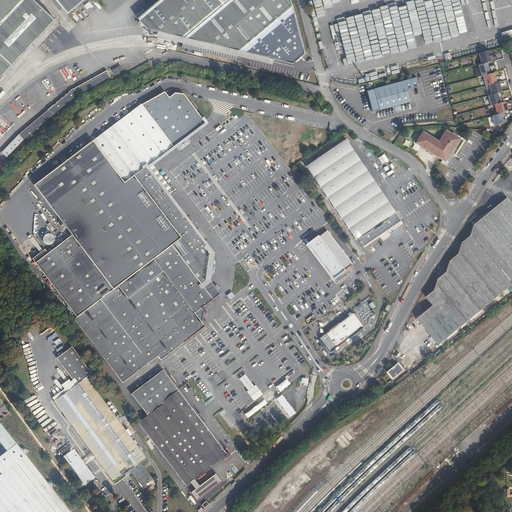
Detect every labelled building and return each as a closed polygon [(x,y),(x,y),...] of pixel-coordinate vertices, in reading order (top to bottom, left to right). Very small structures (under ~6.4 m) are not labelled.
[(0,0),(0,76),(54,20),(54,19),(34,0),(0,0)] [(63,8),(56,0),(51,0),(50,1),(59,10),(63,8)] [(56,0),(63,8),(67,13),(82,0),(56,0)] [(158,0),(137,18),(146,28),(157,31),(273,58),(292,63),(304,53),(290,0),(158,0)] [(391,8),(400,49),(408,49),(408,46),(427,43),(427,45),(434,44),(434,39),(443,38),(443,41),(460,37),(457,22),(465,20),(462,10),(463,3),(469,33),(479,31),(480,31),(486,29),(479,0),(451,0),(454,11),(446,13),(451,32),(448,32),(441,34),(434,1),(425,3),(415,3),(391,8)] [(383,57),(399,54),(391,12),(383,14),(383,17),(381,18),(380,14),(374,15),(380,45),(370,47),(368,36),(365,36),(366,39),(359,41),(355,20),(348,22),(356,62),(369,60),(367,53),(373,52),(374,58),(382,57),(383,57)] [(0,86),(59,24),(54,20),(0,76),(0,86)] [(273,58),(157,31),(156,37),(182,43),(182,44),(182,47),(236,60),(236,57),(237,56),(272,64),(273,58)] [(488,51),(479,53),(482,64),(487,63),(497,60),(496,56),(492,58),(491,53),(489,54),(488,51)] [(442,52),(419,56),(421,62),(412,63),(411,60),(395,63),(396,71),(444,61),(442,52)] [(482,64),(478,65),(481,76),(483,76),(490,74),(487,63),(482,64)] [(120,65),(112,70),(114,75),(123,70),(120,65)] [(18,135),(1,152),(7,158),(24,140),(28,136),(43,124),(57,112),(69,102),(76,96),(84,92),(110,77),(107,70),(74,89),(72,90),(71,90),(69,92),(67,94),(66,94),(65,95),(65,96),(62,98),(60,99),(61,99),(58,102),(58,101),(56,102),(57,103),(54,105),(53,105),(47,110),(48,110),(18,135)] [(490,74),(483,76),(486,86),(489,85),(496,83),(494,73),(490,74)] [(367,91),(373,112),(411,102),(408,89),(419,86),(417,78),(367,91)] [(496,83),(489,85),(492,95),(498,93),(501,92),(499,82),(496,83)] [(164,89),(140,104),(175,146),(208,121),(203,115),(201,116),(184,92),(175,91),(169,95),(164,89)] [(492,95),(488,96),(491,105),(494,104),(500,103),(498,93),(492,95)] [(500,103),(494,104),(497,114),(501,113),(507,112),(505,102),(500,103)] [(207,244),(175,203),(166,191),(171,187),(152,164),(175,146),(140,104),(34,185),(72,235),(56,247),(53,243),(54,240),(54,239),(54,237),(54,236),(53,235),(51,234),(50,234),(49,233),(47,233),(46,234),(44,235),(43,237),(43,239),(43,240),(43,242),(44,243),(46,245),(48,245),(49,245),(51,245),(54,248),(48,253),(45,249),(32,259),(58,292),(77,317),(74,319),(122,383),(157,356),(160,360),(169,354),(172,352),(184,342),(209,324),(206,319),(206,315),(208,307),(206,304),(219,294),(208,280),(205,280),(206,274),(213,276),(216,259),(210,257),(210,253),(205,246),(207,244)] [(497,114),(492,116),(495,126),(504,123),(501,113),(497,114)] [(417,134),(415,137),(418,139),(415,143),(445,162),(460,139),(446,130),(439,141),(423,131),(420,136),(417,134)] [(343,141),(392,214),(395,212),(346,139),(343,141)] [(358,237),(363,246),(383,233),(401,221),(395,212),(392,214),(343,141),(306,167),(355,239),(358,237)] [(438,345),(511,284),(511,205),(506,198),(474,224),(470,236),(462,243),(458,254),(449,261),(446,272),(437,279),(433,290),(425,297),(432,305),(416,318),(438,345)] [(351,265),(327,231),(320,236),(319,235),(306,245),(336,285),(353,272),(349,267),(351,265)] [(356,306),(364,316),(368,313),(361,303),(356,306)] [(319,338),(330,352),(335,348),(336,349),(338,347),(337,347),(346,340),(347,341),(359,332),(358,331),(364,327),(353,313),(319,338)] [(67,392),(54,401),(58,406),(113,482),(130,470),(133,474),(143,487),(146,484),(147,485),(148,484),(148,483),(153,479),(140,462),(146,458),(86,378),(91,374),(72,347),(56,358),(72,380),(74,379),(78,383),(67,392)] [(398,363),(387,372),(393,379),(403,370),(398,363)] [(146,414),(178,390),(162,370),(131,394),(146,414)] [(395,382),(397,385),(411,374),(408,372),(395,382)] [(241,380),(239,378),(238,378),(248,390),(253,386),(244,374),(246,376),(241,380)] [(52,398),(54,401),(67,392),(78,383),(74,379),(72,380),(70,382),(69,379),(61,385),(64,389),(52,398)] [(246,391),(253,400),(262,394),(255,385),(253,386),(248,390),(246,391)] [(148,435),(186,485),(227,454),(178,390),(146,414),(147,416),(135,425),(145,437),(148,435)] [(282,395),(276,399),(290,417),(296,413),(282,395)] [(71,511),(16,443),(0,455),(0,511),(71,511)] [(63,457),(61,459),(76,479),(79,476),(80,478),(77,480),(77,481),(82,487),(95,477),(73,447),(68,451),(69,452),(63,456),(63,457)]
